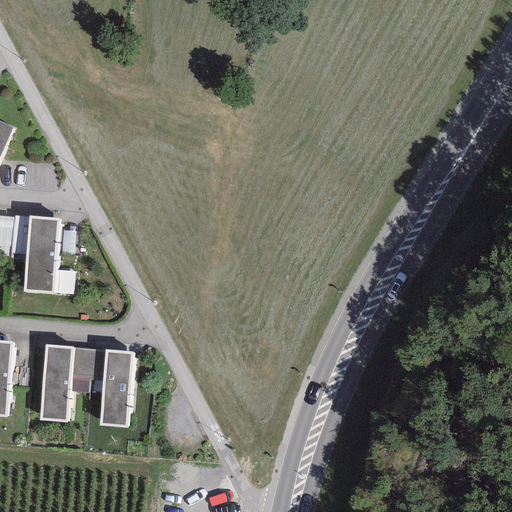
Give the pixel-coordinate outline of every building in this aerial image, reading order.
[(0,154),(13,127),(0,121),(0,154)] [(29,217),(15,215),(15,218),(11,248),(11,254),(26,255),(29,217)] [(0,216),(0,246),(11,248),(15,218),(0,216)] [(52,295),(58,219),(29,217),(26,255),(23,292),(52,295)] [(0,416),(6,417),(11,342),(0,340),(0,416)] [(73,349),(73,347),(45,344),(40,420),(67,423),(70,378),(73,349)] [(105,351),(73,349),(70,378),(102,382),(105,351)] [(126,428),(132,351),(105,349),(105,351),(102,382),(99,426),(126,428)]
